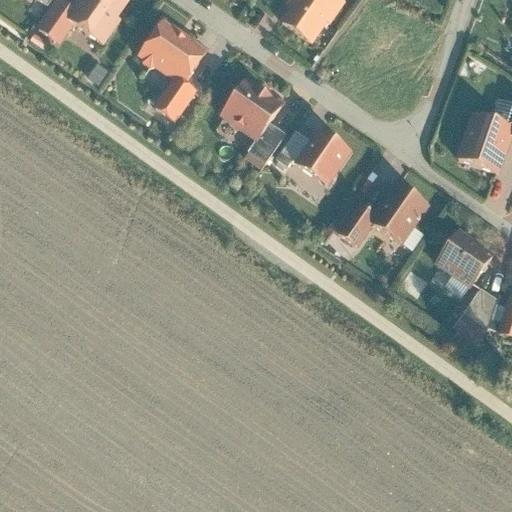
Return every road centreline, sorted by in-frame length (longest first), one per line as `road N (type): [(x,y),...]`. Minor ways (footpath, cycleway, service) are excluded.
road 1 (unclassified): [(0,52),(511,415)]
road 2 (residential): [(189,0),(407,154)]
road 3 (residential): [(407,154),(469,0)]
road 4 (residential): [(511,238),(407,154)]
